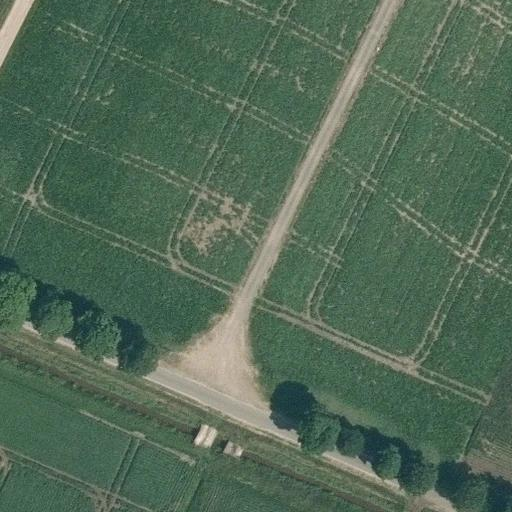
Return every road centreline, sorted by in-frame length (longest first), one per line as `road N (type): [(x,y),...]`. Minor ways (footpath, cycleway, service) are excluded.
road 1 (unclassified): [(0,306),(479,511)]
road 2 (track): [(204,394),(390,0)]
